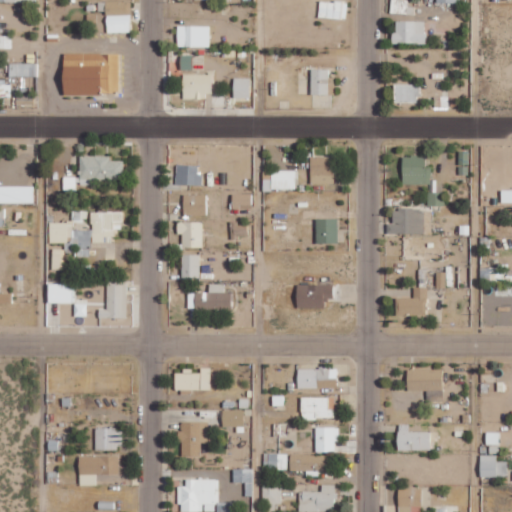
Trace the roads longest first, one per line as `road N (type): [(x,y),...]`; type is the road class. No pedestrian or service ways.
road 1 (residential): [(368,511),(369,0)]
road 2 (residential): [(511,125),(0,124)]
road 3 (residential): [(149,511),(150,0)]
road 4 (residential): [(511,344),(0,344)]
